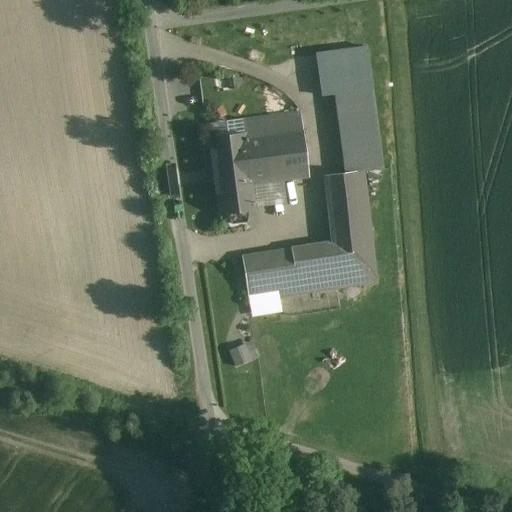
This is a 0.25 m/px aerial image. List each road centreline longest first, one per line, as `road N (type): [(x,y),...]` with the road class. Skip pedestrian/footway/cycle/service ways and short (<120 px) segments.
road 1 (unclassified): [(146,0),(213,424)]
road 2 (unclassified): [(213,424),(493,511)]
